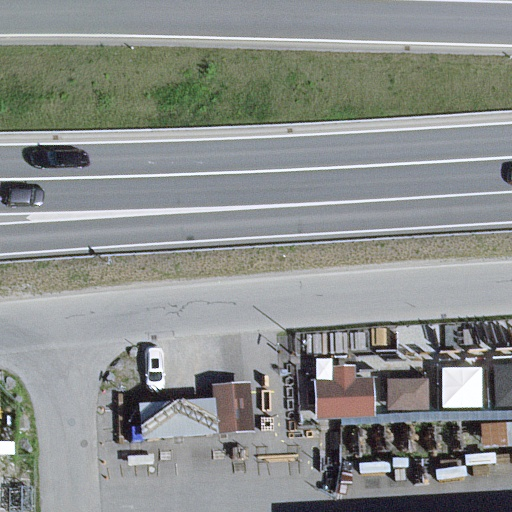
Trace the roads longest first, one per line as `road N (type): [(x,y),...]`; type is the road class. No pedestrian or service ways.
road 1 (unclassified): [(511,281),(0,324)]
road 2 (tertiary): [(0,245),(511,207)]
road 3 (primary): [(511,159),(0,184)]
road 4 (tertiary): [(511,34),(0,33)]
